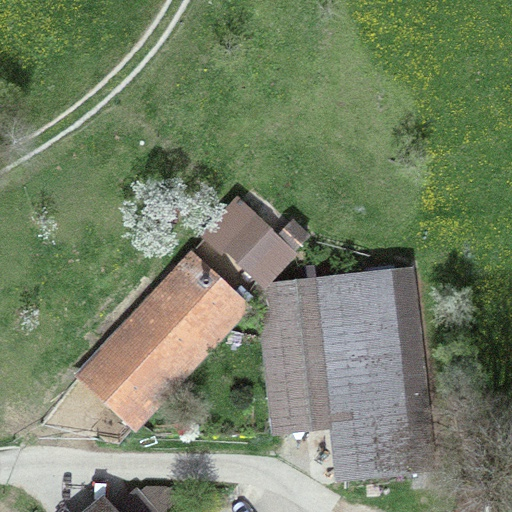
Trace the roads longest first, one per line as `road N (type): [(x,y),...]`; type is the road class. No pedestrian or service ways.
road 1 (track): [(311,511),(216,471),(0,480)]
road 2 (track): [(186,0),(149,73),(30,177),(0,189)]
